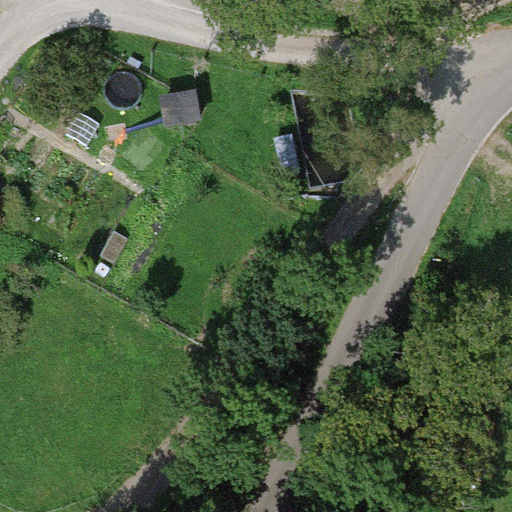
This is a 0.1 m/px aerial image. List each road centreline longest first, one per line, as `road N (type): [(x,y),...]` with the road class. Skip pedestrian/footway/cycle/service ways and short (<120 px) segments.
road 1 (unclassified): [(252,511),(361,301),(461,132),(511,98)]
road 2 (track): [(65,0),(280,49),(511,89)]
road 3 (track): [(131,511),(185,452),(361,301)]
